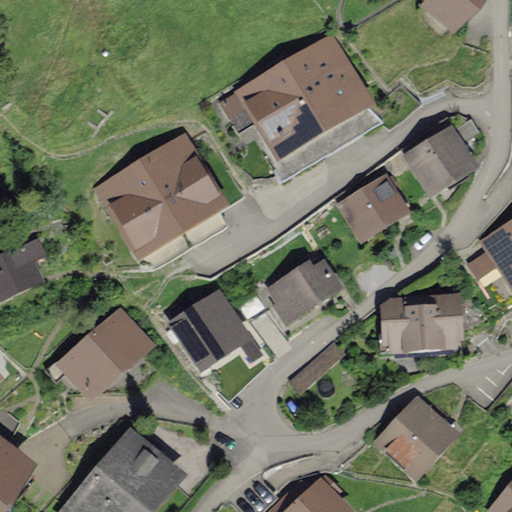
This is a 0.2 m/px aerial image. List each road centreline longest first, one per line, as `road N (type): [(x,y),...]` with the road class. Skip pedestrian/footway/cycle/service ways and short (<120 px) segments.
road 1 (residential): [(352,439),(281,445),(251,422),(287,369),(456,232),(501,157),(503,113)]
road 2 (residential): [(503,113),(453,102),(207,256)]
road 3 (residential): [(511,353),(420,394),(352,439)]
